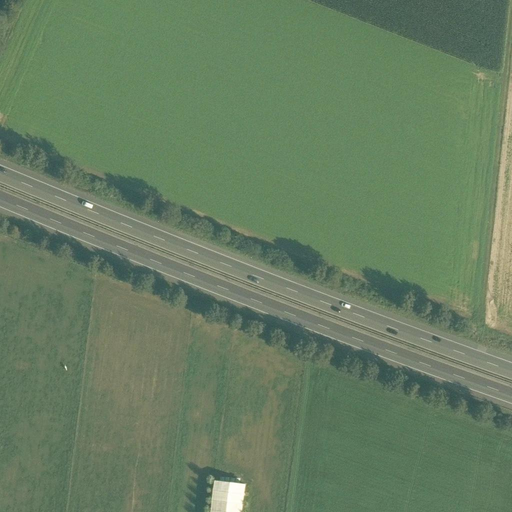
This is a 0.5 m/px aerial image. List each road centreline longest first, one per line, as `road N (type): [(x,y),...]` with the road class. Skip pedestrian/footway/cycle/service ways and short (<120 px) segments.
road 1 (motorway): [(0,197),(511,396)]
road 2 (motorway): [(511,371),(0,173)]
